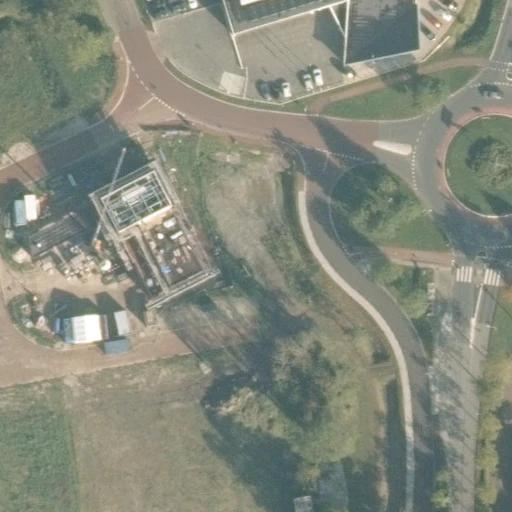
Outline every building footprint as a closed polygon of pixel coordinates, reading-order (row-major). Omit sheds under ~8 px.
[(413,44),(415,0),(222,0),(233,36),(320,10),(320,11),(347,3),(345,39),(343,65),(346,64),(413,44)] [(0,144),(53,121),(17,40),(0,47),(0,144)] [(155,173),(100,201),(110,219),(151,301),(205,273),(172,209),(173,208),(155,173)] [(40,232),(50,251),(110,219),(100,201),(40,232)] [(40,232),(28,239),(33,260),(50,251),(40,232)] [(0,450),(17,447),(9,399),(0,400),(0,450)] [(312,511),(310,497),(293,500),(295,511),(312,511)]
